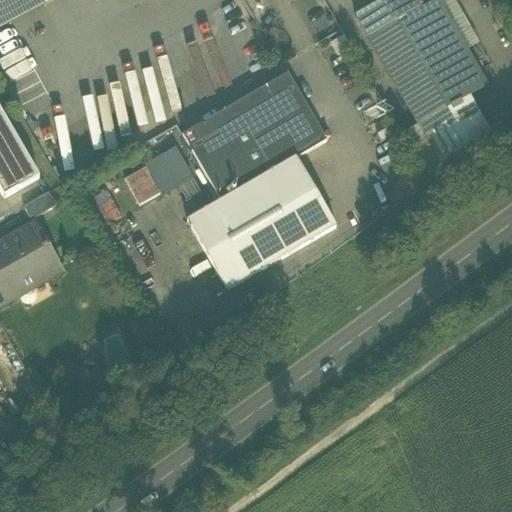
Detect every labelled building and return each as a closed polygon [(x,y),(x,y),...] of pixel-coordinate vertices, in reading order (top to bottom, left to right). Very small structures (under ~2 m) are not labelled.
[(0,0),(0,28),(44,5),(41,0),(0,0)] [(470,97),(450,62),(419,9),(413,0),(388,0),(355,19),(417,127),(470,97)] [(438,0),(434,0),(419,9),(450,62),(469,51),(439,1),(438,0)] [(452,0),(440,0),(439,1),(469,51),(479,45),(452,0)] [(450,62),(470,97),(488,86),(469,51),(450,62)] [(182,137),(220,203),(221,204),(295,161),(326,143),(287,76),(182,137)] [(492,136),(470,97),(417,127),(435,156),(435,157),(419,166),(428,183),(492,136)] [(39,181),(0,114),(0,194),(3,201),(39,181)] [(401,136),(419,166),(435,156),(417,127),(401,136)] [(175,150),(144,168),(145,169),(160,196),(162,199),(193,181),(175,150)] [(335,229),(295,161),(221,204),(220,203),(186,223),(227,292),(335,229)] [(160,196),(145,169),(124,182),(139,208),(160,196)] [(122,219),(107,191),(80,206),(96,233),(122,219)] [(24,209),(31,223),(56,209),(48,195),(24,209)] [(0,248),(0,262),(19,296),(20,295),(17,290),(28,284),(31,289),(61,272),(35,228),(20,236),(22,240),(10,247),(8,243),(0,248)] [(20,236),(8,243),(10,247),(22,240),(20,236)] [(0,307),(19,296),(0,262),(0,307)] [(17,290),(20,295),(31,289),(28,284),(17,290)]
